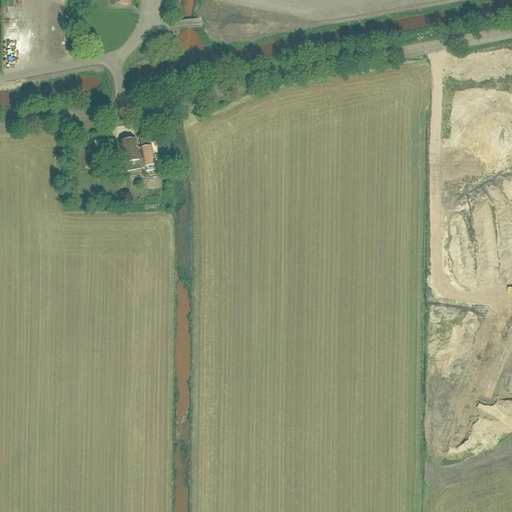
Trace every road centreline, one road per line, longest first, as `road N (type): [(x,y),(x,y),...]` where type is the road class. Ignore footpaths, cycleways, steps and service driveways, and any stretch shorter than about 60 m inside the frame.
road 1 (tertiary): [(121,112),(156,112),(244,86),(511,34)]
road 2 (tertiary): [(0,129),(121,112)]
